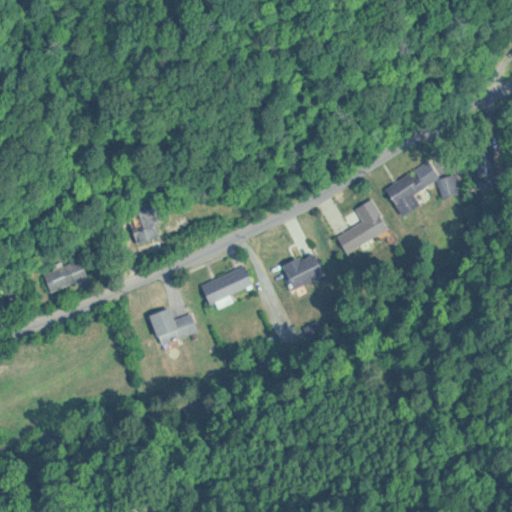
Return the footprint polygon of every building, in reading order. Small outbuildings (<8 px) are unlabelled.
[(384,191),(386,199),(391,197),(405,215),(421,204),(413,192),(427,185),(416,169),(384,191)] [(138,232),(145,245),(166,232),(162,225),(170,220),(156,198),(140,208),(151,224),(138,232)] [(335,237),(343,255),(389,226),(372,199),(354,206),(361,220),(335,237)] [(279,264),(291,287),(323,272),(313,251),(297,259),(295,255),(279,264)] [(49,271),(56,291),(94,277),(86,258),(49,271)] [(199,283),(201,296),(207,304),(215,300),(219,308),(234,302),(230,294),(254,284),(245,263),(199,283)] [(147,315),(160,346),(199,329),(192,314),(173,317),(168,308),(156,311),(147,315)]
